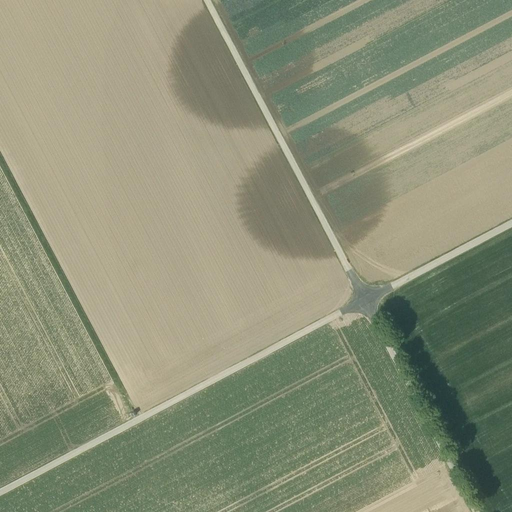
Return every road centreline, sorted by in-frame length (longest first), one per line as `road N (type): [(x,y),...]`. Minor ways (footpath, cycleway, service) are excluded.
road 1 (track): [(0,492),(511,223)]
road 2 (track): [(207,0),(364,300)]
road 3 (track): [(475,511),(364,300)]
